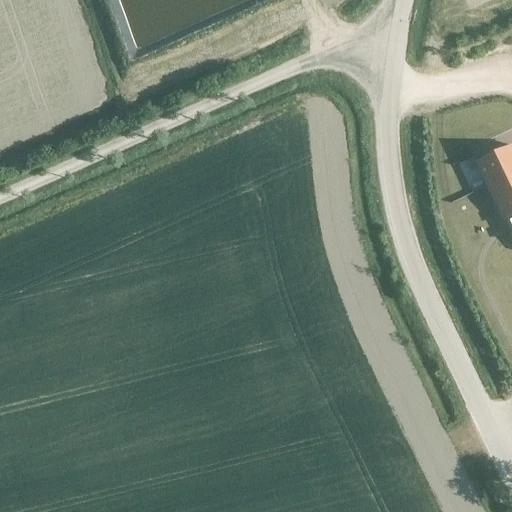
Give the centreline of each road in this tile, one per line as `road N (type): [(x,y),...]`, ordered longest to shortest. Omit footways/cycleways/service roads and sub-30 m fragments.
road 1 (unclassified): [(511,476),(403,236),(390,174),(395,44)]
road 2 (unclassified): [(0,197),(319,57),(395,44)]
